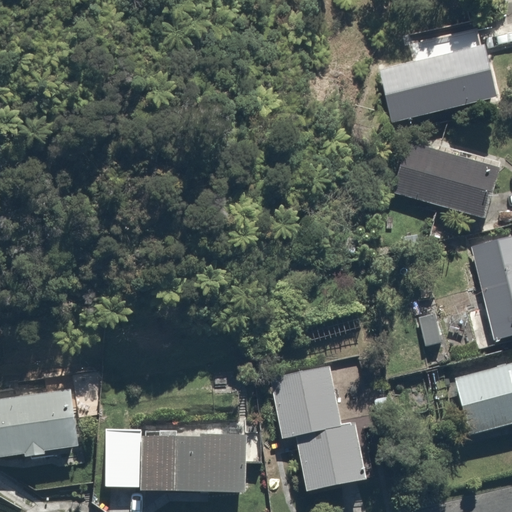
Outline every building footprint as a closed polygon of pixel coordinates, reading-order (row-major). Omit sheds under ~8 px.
[(392,119),(397,118),(494,97),(481,33),(378,55),(392,119)] [(503,168),(415,141),(397,197),(485,225),(503,168)] [(511,236),(469,248),(496,345),(511,340),(511,236)] [(332,368),(268,380),(279,440),(298,437),(308,492),(366,482),(355,421),(341,424),(332,368)] [(511,368),(455,381),(468,438),(511,428),(511,368)] [(72,387),(0,396),(0,462),(81,451),(72,387)] [(136,431),(103,432),(105,489),(138,488),(136,431)] [(248,435),(143,435),(143,494),(248,494),(248,435)]
